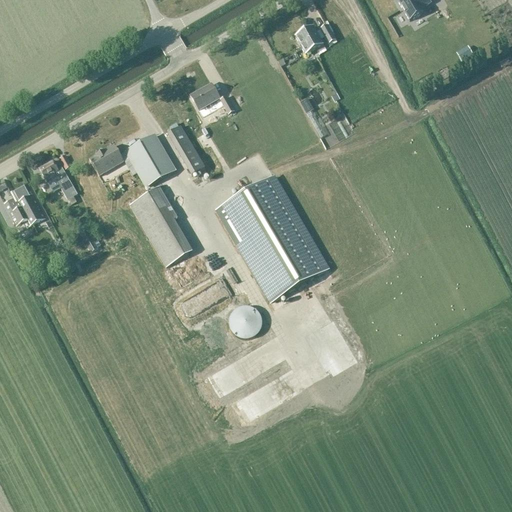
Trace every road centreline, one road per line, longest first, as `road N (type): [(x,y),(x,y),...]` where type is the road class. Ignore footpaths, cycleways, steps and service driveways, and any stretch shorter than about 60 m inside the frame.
road 1 (unclassified): [(0,167),(180,64)]
road 2 (unclassified): [(164,35),(0,131)]
road 3 (unclassified): [(180,64),(290,0)]
